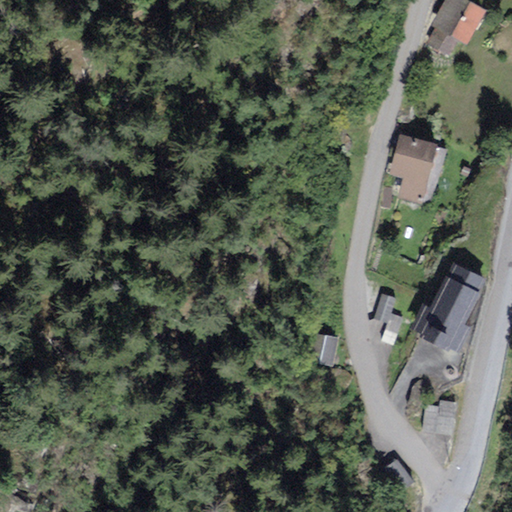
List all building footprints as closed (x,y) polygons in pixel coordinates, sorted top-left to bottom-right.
[(493,13),(468,0),(442,0),(420,45),(446,59),(457,39),(475,48),(493,13)] [(454,142),(408,128),(395,171),(415,177),(409,195),(436,203),(454,142)] [(494,275),(457,259),(438,304),(427,299),(414,330),(425,335),(456,348),(471,354),(484,324),(475,320),(494,275)] [(399,293),(386,289),(378,314),(392,319),(385,338),(395,342),(396,337),(402,339),(409,319),(392,314),(399,293)] [(346,330),(313,325),(308,357),(340,363),(346,330)] [(440,411),(425,409),(422,434),(449,437),(453,408),(440,406),(440,411)]
